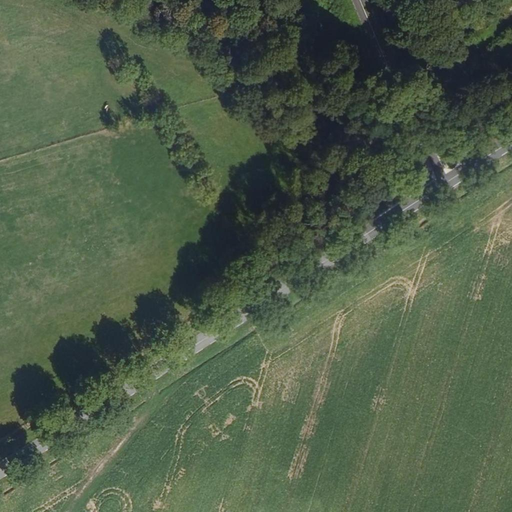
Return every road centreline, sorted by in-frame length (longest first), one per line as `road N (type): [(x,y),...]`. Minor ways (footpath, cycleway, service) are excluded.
road 1 (primary): [(0,469),(440,185)]
road 2 (secondary): [(440,185),(357,0)]
